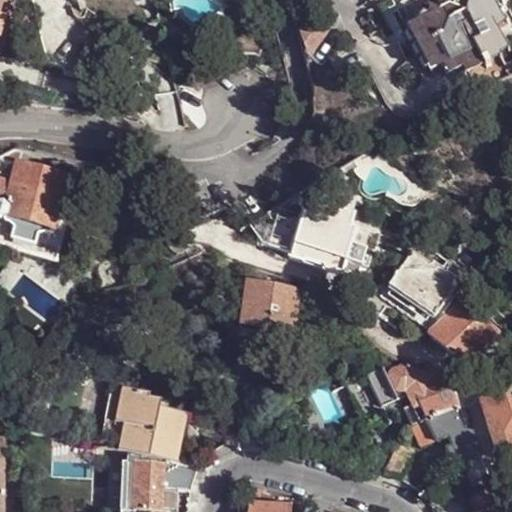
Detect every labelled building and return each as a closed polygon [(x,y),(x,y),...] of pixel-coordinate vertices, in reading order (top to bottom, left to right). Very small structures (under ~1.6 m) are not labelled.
[(409,27),(432,72),(444,66),(450,76),(464,69),(467,76),(502,56),(501,52),(509,48),(499,27),(509,22),(508,20),(505,18),(498,3),(505,1),(504,0),(471,0),(468,10),(455,6),(450,5),(442,9),(433,7),(430,14),(424,12),(421,19),(421,21),(409,27)] [(468,10),(471,0),(456,0),(455,6),(468,10)] [(0,49),(12,3),(7,2),(4,13),(0,26),(0,49)] [(19,163),(13,185),(6,211),(4,219),(16,222),(11,241),(35,247),(41,228),(53,231),(67,176),(19,163)] [(0,208),(6,211),(13,185),(0,182),(0,208)] [(317,216),(353,228),(356,215),(358,211),(323,201),(322,203),(317,216)] [(291,252),(290,258),(341,275),(342,269),(344,263),(350,245),(356,228),(353,228),(317,216),(304,212),(298,230),(291,252)] [(382,222),(356,215),(353,228),(356,228),(350,245),(371,252),(373,253),(375,246),(382,222)] [(291,252),(298,230),(277,225),(276,227),(270,245),(291,252)] [(270,245),(276,227),(272,226),(259,236),(263,243),(270,245)] [(185,251),(175,230),(170,233),(167,238),(168,245),(171,251),(178,253),(185,251)] [(350,245),(344,263),(358,267),(365,269),(371,252),(350,245)] [(460,281),(415,249),(388,287),(432,319),(460,281)] [(465,270),(472,259),(462,252),(454,262),(465,270)] [(344,263),(342,269),(355,273),(358,267),(344,263)] [(299,292),(247,282),(239,327),(291,336),(299,292)] [(428,333),(465,365),(479,353),(500,332),(463,301),(428,333)] [(510,342),(500,332),(479,353),(489,361),(510,342)] [(84,360),(90,349),(80,342),(74,353),(84,360)] [(293,383),(297,368),(270,364),(268,379),(293,383)] [(395,392),(402,392),(411,389),(420,409),(425,421),(454,409),(457,409),(441,373),(428,379),(425,373),(404,365),(392,371),(388,376),(387,382),(390,389),(395,392)] [(388,376),(385,370),(349,386),(369,428),(388,419),(383,409),(399,402),(397,397),(400,395),(406,395),(414,411),(415,412),(420,409),(411,389),(402,392),(395,392),(390,389),(387,382),(388,376)] [(475,384),(478,395),(500,388),(497,378),(475,384)] [(103,419),(118,422),(113,443),(111,450),(162,461),(174,463),(184,413),(158,407),(146,404),(147,396),(148,393),(110,385),(103,419)] [(478,395),(499,461),(511,457),(511,401),(511,402),(506,387),(500,388),(478,395)] [(160,399),(147,396),(146,404),(158,407),(160,399)] [(399,402),(383,409),(388,419),(403,412),(399,402)] [(448,437),(457,465),(480,458),(472,431),(464,430),(454,409),(425,421),(434,441),(448,437)] [(99,440),(113,443),(118,422),(103,419),(99,440)] [(425,421),(409,426),(416,443),(417,449),(434,441),(425,421)] [(403,436),(398,445),(415,454),(417,450),(417,449),(416,443),(403,436)] [(383,475),(400,481),(415,454),(398,445),(383,475)] [(497,511),(482,457),(480,458),(457,465),(456,466),(469,511),(497,511)] [(176,491),(190,492),(192,481),(198,468),(174,463),(162,461),(162,467),(164,467),(163,490),(176,491)] [(161,511),(163,490),(164,467),(162,467),(124,464),(122,511),(161,511)] [(428,475),(406,483),(416,489),(421,493),(434,490),(433,487),(428,475)] [(174,511),(176,491),(163,490),(161,511),(174,511)]
